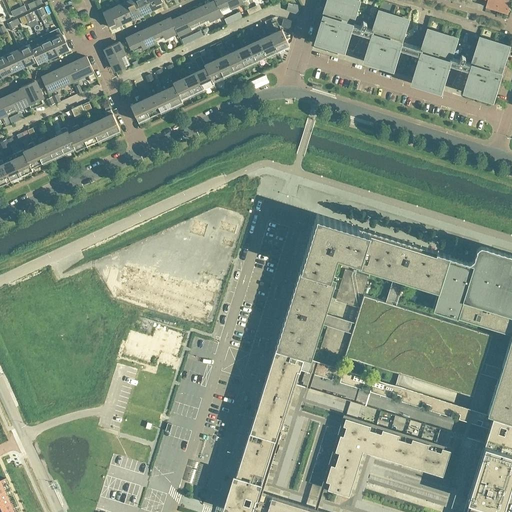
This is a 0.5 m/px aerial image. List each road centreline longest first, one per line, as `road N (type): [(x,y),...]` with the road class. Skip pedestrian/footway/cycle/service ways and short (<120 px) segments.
road 1 (residential): [(505,120),(295,54)]
road 2 (residential): [(495,154),(286,93)]
road 3 (residential): [(139,151),(286,93)]
road 4 (residential): [(0,217),(139,151)]
